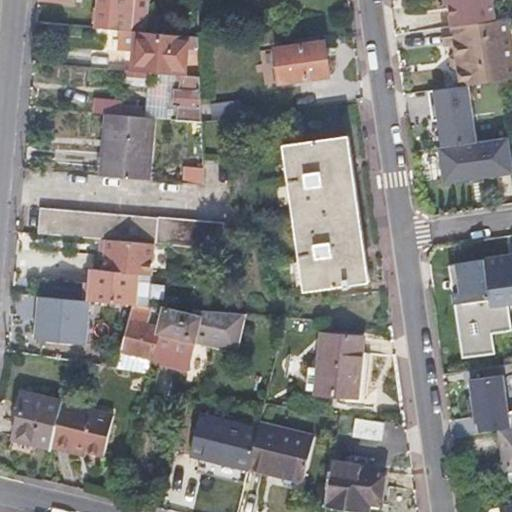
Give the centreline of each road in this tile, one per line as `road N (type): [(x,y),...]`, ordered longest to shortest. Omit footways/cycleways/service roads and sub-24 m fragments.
road 1 (residential): [(400,237),(440,511)]
road 2 (residential): [(368,0),(400,237)]
road 3 (residential): [(0,143),(13,0)]
